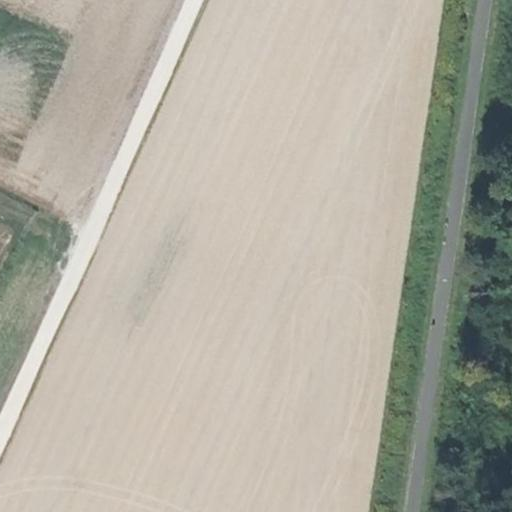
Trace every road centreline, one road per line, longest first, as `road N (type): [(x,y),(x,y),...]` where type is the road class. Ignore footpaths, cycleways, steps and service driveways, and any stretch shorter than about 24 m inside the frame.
road 1 (track): [(412,511),(487,0)]
road 2 (track): [(193,0),(0,431)]
